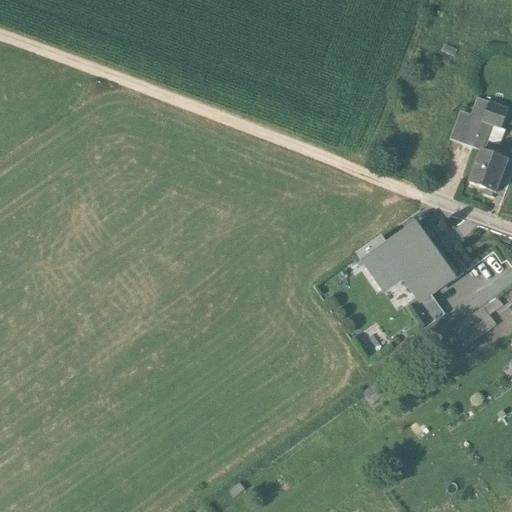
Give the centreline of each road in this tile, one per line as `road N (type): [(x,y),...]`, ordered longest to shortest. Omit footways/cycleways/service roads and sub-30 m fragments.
road 1 (track): [(0,40),(443,209)]
road 2 (track): [(511,271),(178,511)]
